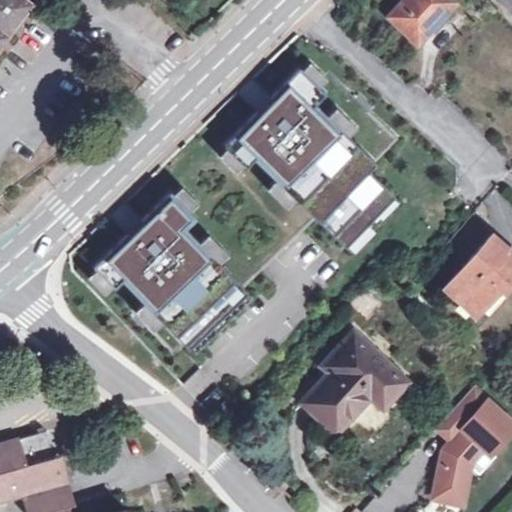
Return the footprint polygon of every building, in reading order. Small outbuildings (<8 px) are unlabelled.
[(29,0),(0,0),(0,50),(34,4),(29,0)] [(455,1),(453,0),(403,0),(387,17),(415,43),(455,1)] [(307,61),(299,69),(316,85),(324,77),(307,61)] [(124,234),(90,267),(93,270),(109,286),(111,288),(107,291),(130,314),(129,316),(131,318),(129,320),(138,329),(142,326),(171,356),(182,345),(241,288),(261,268),(252,259),(266,245),(276,255),(314,218),(333,238),(383,189),(367,171),(395,140),(367,112),(370,108),(357,95),(355,97),(353,95),(351,97),(327,74),(324,77),(316,85),(299,69),(296,66),(268,96),(271,99),(257,114),(254,111),(222,144),(225,148),(183,189),(180,186),(171,194),(168,191),(139,220),(142,223),(128,237),(124,234)] [(383,189),(333,238),(338,242),(388,193),(383,189)] [(474,313),(498,287),(504,292),(511,282),(511,254),(491,237),(447,288),(474,313)] [(252,259),(261,268),(276,255),(266,245),(252,259)] [(109,286),(93,270),(85,278),(101,294),(109,286)] [(346,307),(366,325),(385,305),(364,287),(346,307)] [(241,288),(182,345),(187,350),(246,293),(241,288)] [(377,386),(391,398),(406,381),(353,331),(331,356),(337,361),(328,371),(301,403),(334,435),(368,396),(377,386)] [(322,366),(328,371),(337,361),(331,356),(322,366)] [(434,496),(463,502),(471,462),(465,457),(480,441),(486,446),(491,450),(511,426),(511,419),(472,385),(448,413),(463,426),(452,439),(444,448),(451,454),(441,465),(434,496)] [(377,386),(368,396),(382,408),(391,398),(377,386)] [(370,405),(356,421),(375,437),(388,422),(370,405)] [(437,426),(452,439),(463,426),(448,413),(437,426)] [(127,511),(123,511),(70,511),(68,505),(74,503),(60,454),(53,456),(46,432),(45,431),(0,442),(0,501),(21,496),(25,511),(127,511)] [(465,457),(471,462),(486,446),(480,441),(465,457)] [(451,454),(444,448),(441,465),(451,454)]
